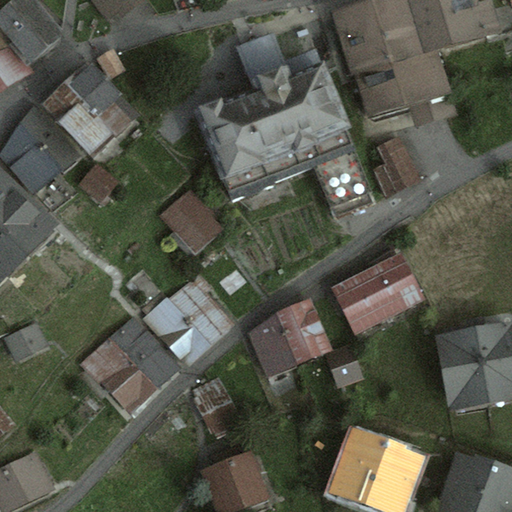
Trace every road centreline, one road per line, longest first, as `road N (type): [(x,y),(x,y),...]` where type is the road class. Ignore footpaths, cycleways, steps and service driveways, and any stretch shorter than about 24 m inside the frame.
road 1 (unclassified): [(247,320),(398,214),(511,150)]
road 2 (residential): [(247,320),(53,511)]
road 3 (residential): [(278,0),(161,26),(62,66)]
